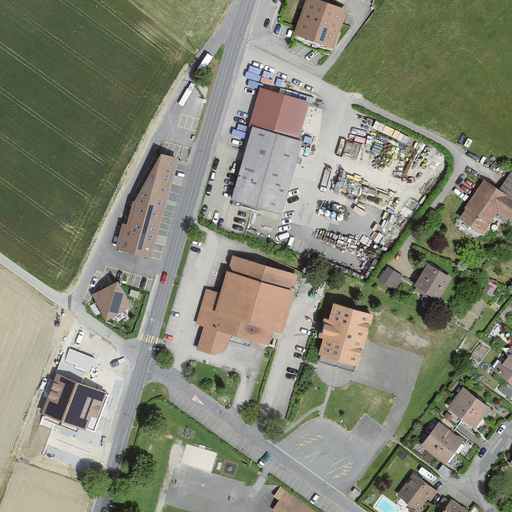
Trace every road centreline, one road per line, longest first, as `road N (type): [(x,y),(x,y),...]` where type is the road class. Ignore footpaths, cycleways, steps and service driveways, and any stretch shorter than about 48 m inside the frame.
road 1 (unclassified): [(232,59),(361,103),(454,150),(459,168),(396,265)]
road 2 (unclassified): [(243,0),(183,82),(69,306)]
road 3 (secondary): [(232,59),(144,361)]
road 4 (residential): [(356,511),(144,361)]
road 5 (secondary): [(144,361),(101,511)]
road 6 (unknown): [(124,346),(101,440),(44,434)]
